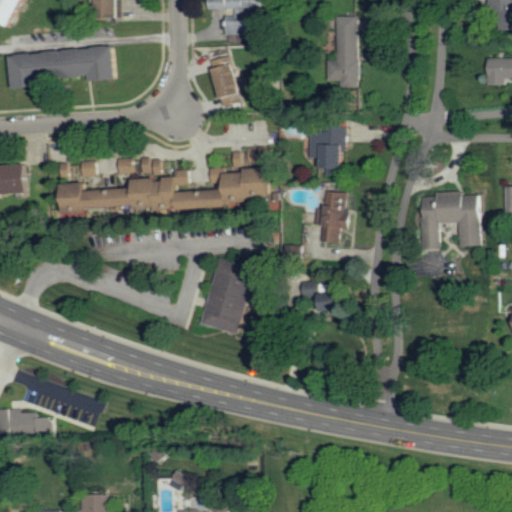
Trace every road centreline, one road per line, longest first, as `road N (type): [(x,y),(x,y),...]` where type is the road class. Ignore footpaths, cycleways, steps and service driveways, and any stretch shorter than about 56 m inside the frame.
road 1 (primary): [(511,452),(384,435),(222,396),(0,318)]
road 2 (residential): [(0,126),(136,118),(175,79),(178,0)]
road 3 (residential): [(388,378),(401,340),(403,212),(435,118)]
road 4 (residential): [(407,121),(378,249),(379,365),(388,378)]
road 5 (residential): [(406,0),(415,65),(407,121)]
